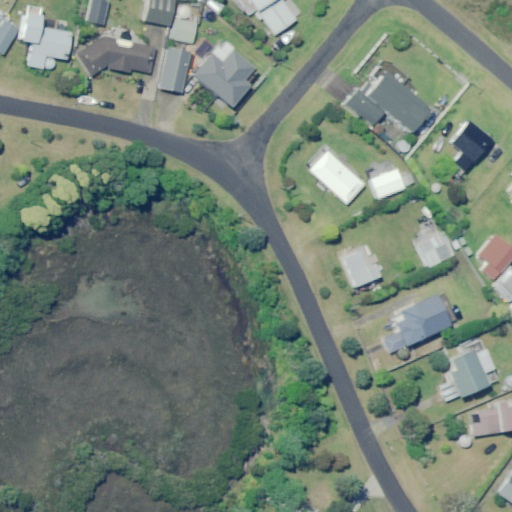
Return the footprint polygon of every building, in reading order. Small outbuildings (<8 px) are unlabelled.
[(102,0),(88,0),(85,23),(103,25),(106,3),(102,2),(102,0)] [(173,1),(166,0),(146,0),(143,22),(168,27),(173,1)] [(244,0),(271,36),(293,20),(278,0),(244,0)] [(36,9),(23,7),(17,42),(30,44),(26,67),(50,71),(52,59),(63,61),(68,34),(51,31),(53,21),(34,18),(36,9)] [(194,24),(173,19),(168,39),(190,44),(194,24)] [(15,30),(2,22),(0,24),(0,54),(1,55),(15,30)] [(154,50),(102,38),(75,55),(89,76),(105,66),(110,70),(129,73),(129,70),(149,74),(154,50)] [(187,53),(165,49),(158,89),(179,93),(187,53)] [(249,69),(227,51),(217,63),(206,54),(188,76),(227,108),(245,86),(239,81),(249,69)] [(404,77),(388,64),(363,96),(355,89),(342,105),(370,127),(381,113),(407,134),(426,109),(397,86),(404,77)] [(489,142),(466,123),(448,144),(459,154),(450,164),(461,174),(489,142)] [(361,185),(324,151),(306,171),(343,205),(361,185)] [(406,173),(397,176),(394,169),(368,179),(375,199),(402,189),(401,187),(410,183),(406,173)] [(415,232),(419,239),(412,242),(425,268),(449,256),(435,229),(430,231),(428,226),(415,232)] [(511,256),(511,253),(493,236),(475,256),(485,264),(479,271),(490,281),(511,256)] [(372,255),(366,258),(362,248),(339,258),(351,288),(374,278),(369,265),(375,263),(372,255)] [(511,298),(511,273),(494,290),(508,303),(511,298)] [(435,328),(439,327),(427,299),(385,318),(390,328),(392,327),(394,332),(379,339),(386,354),(436,331),(435,328)] [(454,346),(458,356),(442,362),(450,381),(437,387),(444,403),(496,381),(482,346),(477,336),(454,346)] [(468,414),(472,436),(511,428),(511,395),(494,399),(495,409),(468,414)] [(511,469),(493,495),(511,508),(511,469)]
